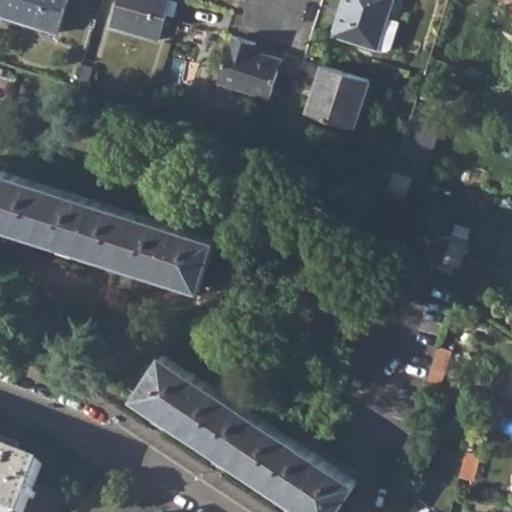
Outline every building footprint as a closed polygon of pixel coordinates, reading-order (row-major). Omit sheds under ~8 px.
[(4,0),(0,13),(0,14),(58,34),(68,0),(4,0)] [(119,0),(112,25),(159,40),(172,0),(119,0)] [(343,0),(332,36),(377,50),(387,18),(393,0),(343,0)] [(387,18),(377,50),(378,50),(379,50),(381,51),(384,51),(391,48),(399,23),(387,18)] [(222,79),(273,95),(284,60),(256,51),(258,44),(235,36),(222,79)] [(509,85),(511,75),(511,44),(500,82),(509,85)] [(307,113),(355,128),(371,80),(322,65),(307,113)] [(412,116),(407,134),(416,136),(422,119),(412,116)] [(394,173),(403,176),(416,136),(407,134),(394,173)] [(312,181),(321,183),(325,170),(315,167),(312,181)] [(0,222),(201,286),(216,238),(0,171),(0,222)] [(394,173),(386,201),(401,205),(410,178),(403,176),(394,173)] [(395,225),(401,205),(386,201),(379,221),(395,225)] [(450,266),(455,268),(465,237),(451,233),(441,263),(450,266)] [(438,271),(447,274),(450,266),(441,263),(438,271)] [(427,384),(437,388),(450,351),(438,348),(427,384)] [(163,354),(136,395),(308,511),(336,511),(356,483),(163,354)] [(0,449),(0,509),(6,511),(50,511),(58,495),(32,485),(39,466),(0,449)] [(460,476),(472,479),(478,453),(467,450),(460,476)]
